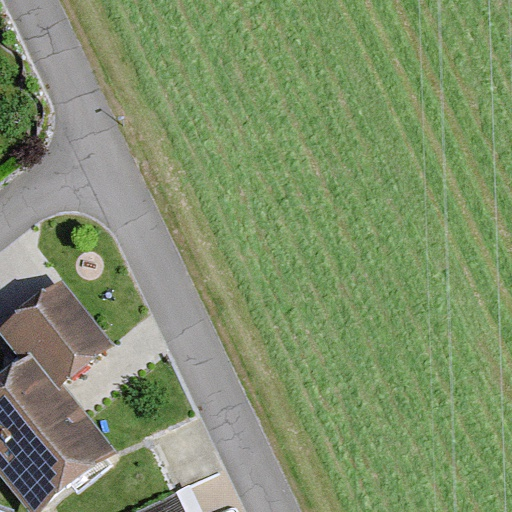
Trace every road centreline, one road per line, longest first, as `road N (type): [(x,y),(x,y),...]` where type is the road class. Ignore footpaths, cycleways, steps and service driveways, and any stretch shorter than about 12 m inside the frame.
road 1 (residential): [(103,152),(273,511)]
road 2 (residential): [(30,0),(103,152)]
road 3 (residential): [(103,152),(0,229)]
